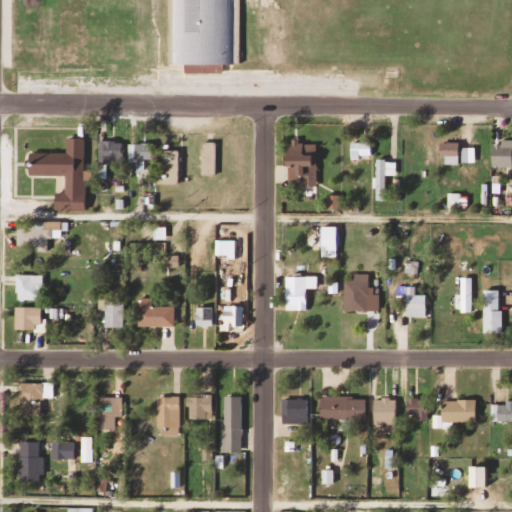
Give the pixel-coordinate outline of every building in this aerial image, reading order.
[(51,0),(51,61),(84,62),(84,6),(144,6),(144,0),(51,0)] [(165,0),(165,64),(236,64),(236,3),(234,3),(234,0),(165,0)] [(277,63),(277,7),(255,7),(255,63),(277,63)] [(81,138),(63,138),(63,152),(24,152),(24,175),(61,175),(61,192),(52,192),(51,209),(80,210),(81,138)] [(96,140),(96,166),(119,166),(119,140),(96,140)] [(148,172),(148,142),(131,142),(131,172),(148,172)] [(213,142),(197,142),(197,175),(213,175),(213,142)] [(313,142),(283,142),(283,185),(313,185),(313,142)] [(367,157),(367,142),(347,142),(347,157),(367,157)] [(436,164),(455,164),(455,142),(436,142),(436,164)] [(488,166),(510,166),(510,143),(488,143),(488,166)] [(458,147),(458,162),(471,162),(471,147),(458,147)] [(175,150),(153,150),(153,183),(175,183),(175,150)] [(394,175),(394,159),(372,159),(372,190),(381,190),(381,175),(394,175)] [(449,205),(460,206),(461,193),(450,193),(449,205)] [(339,208),(339,195),(329,194),(328,208),(339,208)] [(58,223),(13,223),(14,246),(35,246),(35,250),(46,250),(46,229),(58,229),(58,223)] [(333,225),(317,225),(317,257),(333,257),(333,225)] [(155,239),(168,239),(168,227),(155,226),(155,239)] [(237,240),(217,240),(217,256),(236,256),(237,240)] [(414,272),(414,260),(401,260),(401,272),(414,272)] [(376,293),(365,293),(365,272),(348,272),(348,280),(340,280),(340,310),(376,310),(376,293)] [(13,300),(40,300),(40,274),(13,274),(13,300)] [(304,288),(313,288),(313,275),(282,275),(282,309),(304,309),(304,288)] [(458,277),(458,299),(468,299),(468,277),(458,277)] [(403,316),(423,316),(423,294),(412,294),(412,286),(403,286),(403,316)] [(497,290),(480,290),(480,333),(497,333),(497,290)] [(170,306),(148,306),(148,297),(134,297),(134,326),(170,326),(170,306)] [(101,327),(120,327),(120,300),(101,300),(101,327)] [(243,306),(219,306),(219,326),(243,326),(243,306)] [(37,307),(11,307),(11,329),(37,329),(37,307)] [(209,307),(192,307),(192,326),(209,326),(209,307)] [(39,415),(39,383),(16,383),(16,415),(39,415)] [(208,419),(208,394),(184,394),(184,419),(208,419)] [(238,395),(219,395),(219,452),(238,452),(238,395)] [(112,396),(95,396),(95,429),(112,429),(112,396)] [(176,396),(153,396),(153,429),(176,429),(176,396)] [(362,396),(317,396),(317,420),(362,420),(362,396)] [(414,420),(423,420),(423,397),(403,397),(403,415),(414,415),(414,420)] [(279,398),(279,424),(304,424),(304,398),(279,398)] [(392,424),(392,398),(370,398),(370,424),(392,424)] [(438,399),(438,422),(472,422),(472,399),(438,399)] [(511,401),(493,401),(493,420),(511,420),(511,401)] [(94,461),(95,437),(83,436),(82,461),(94,461)] [(48,440),(48,459),(69,459),(69,440),(48,440)] [(16,481),(38,481),(38,441),(16,441),(16,481)] [(386,467),(394,467),(395,449),(387,449),(386,467)] [(483,466),(465,466),(465,487),(483,487),(483,466)] [(335,469),(324,470),(324,483),(336,483),(335,469)] [(182,471),(173,471),(173,487),(182,487),(182,471)]
